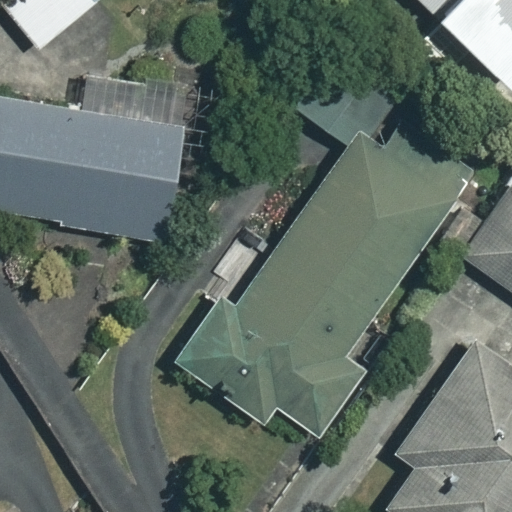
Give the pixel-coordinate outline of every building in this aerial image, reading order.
[(76,0),(0,0),(0,8),(28,41),(76,0)] [(511,0),(412,0),(484,73),(511,45),(511,0)] [(330,342),(462,149),(318,51),(284,100),(333,134),(223,295),(212,287),(161,362),(240,417),(255,396),(305,430),(354,359),(330,342)] [(176,91),(70,70),(63,102),(0,89),(0,202),(147,233),(176,91)] [(511,189),(494,177),(447,246),(511,289),(511,189)] [(511,511),(511,368),(463,335),(385,445),(404,459),(375,500),(391,511),(511,511)]
